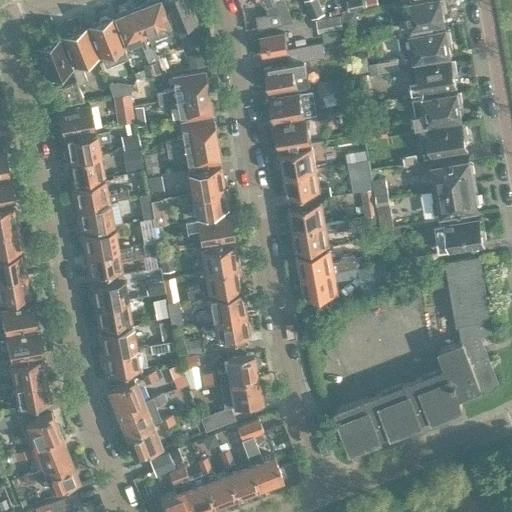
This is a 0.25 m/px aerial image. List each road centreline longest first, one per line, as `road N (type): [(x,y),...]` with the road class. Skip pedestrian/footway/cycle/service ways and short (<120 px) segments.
road 1 (residential): [(334,488),(281,347),(214,0)]
road 2 (residential): [(127,511),(73,385),(20,82),(0,33)]
road 3 (residential): [(511,419),(334,488)]
road 4 (residential): [(486,0),(511,138)]
